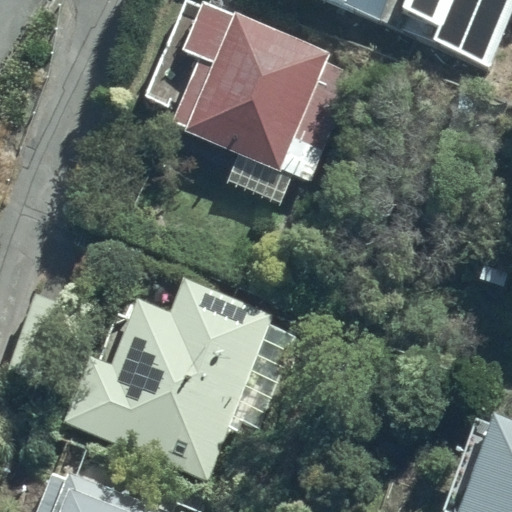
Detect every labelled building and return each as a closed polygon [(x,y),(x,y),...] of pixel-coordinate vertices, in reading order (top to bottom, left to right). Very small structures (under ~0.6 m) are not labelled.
[(332,52),(214,0),(207,0),(206,4),(197,0),(187,0),(145,95),(180,110),(176,119),(189,125),(188,128),(241,152),(229,178),(284,202),(297,173),(311,179),(357,75),(328,62),(332,52)] [(511,0),(331,0),(491,74),(511,26),(511,0)] [(277,311),(190,273),(176,308),(146,295),(118,359),(99,351),(69,418),(211,481),(251,390),(270,399),(299,333),(273,321),(277,311)] [(511,511),(511,438),(486,430),(483,439),(466,434),(440,511),(511,511)] [(182,511),(183,510),(76,468),(73,478),(58,472),(42,511),(182,511)]
